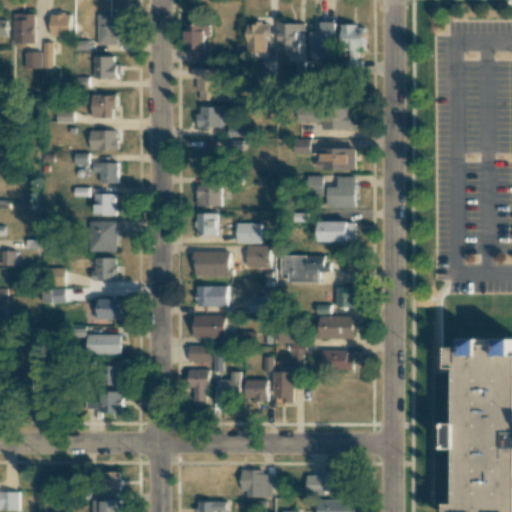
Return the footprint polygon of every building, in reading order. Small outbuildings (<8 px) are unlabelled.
[(36,13),(14,13),(13,42),(35,43),(36,13)] [(52,36),(71,35),(71,14),(51,14),(52,36)] [(118,15),(98,15),(98,44),(118,44),(118,15)] [(335,22),(317,21),(317,31),(309,31),(309,58),(334,59),(335,22)] [(247,23),(246,52),(268,52),(268,23),(247,23)] [(278,52),(298,52),(298,30),(304,30),(305,23),(278,23),(278,52)] [(188,62),(209,62),(209,49),(205,49),(205,36),(210,35),(210,24),(187,24),(188,62)] [(357,49),(364,49),(364,25),(342,25),(342,48),(348,48),(349,66),(358,66),(357,49)] [(54,42),(44,42),(43,67),(53,67),(54,42)] [(24,68),(41,68),(42,52),(25,51),(24,68)] [(94,78),(121,78),(121,64),(114,64),(114,56),(94,56),(94,78)] [(218,68),(193,69),(193,77),(198,77),(199,100),(219,99),(218,68)] [(116,95),(93,95),(93,117),(116,117),(116,95)] [(222,126),(221,106),(199,106),(199,127),(222,126)] [(355,129),(354,107),(304,108),(304,122),(322,122),(322,130),(355,129)] [(57,121),(74,122),(74,111),(57,110),(57,121)] [(117,149),(117,130),(90,130),(91,149),(117,149)] [(311,139),(294,138),(294,153),(310,154),(311,139)] [(198,147),(198,164),(224,165),(224,148),(198,147)] [(356,170),(356,148),(322,147),(322,160),(317,160),(317,169),(356,170)] [(89,163),(89,153),(74,153),(75,164),(89,163)] [(118,162),(94,162),(93,172),(100,172),(100,183),(118,183),(118,162)] [(327,208),(356,208),(356,176),(338,176),(338,186),(327,187),(327,208)] [(221,185),(197,185),(197,205),(221,205),(221,185)] [(116,193),(95,193),(95,215),(116,216),(116,193)] [(217,213),(197,213),(197,235),(217,235),(217,213)] [(117,220),(90,221),(91,251),(117,251),(117,220)] [(319,221),(320,241),(356,241),(356,221),(319,221)] [(261,243),(261,222),(238,223),(238,243),(261,243)] [(270,245),(248,245),(248,267),(270,267),(270,245)] [(16,250),(2,251),(2,266),(17,265),(16,250)] [(232,251),(195,250),(195,275),(231,276),(232,251)] [(331,271),(331,261),(325,262),(325,255),(281,256),(281,273),(289,273),(289,282),(319,281),(318,271),(331,271)] [(117,280),(117,258),(95,257),(94,279),(117,280)] [(65,267),(51,268),(52,286),(66,285),(65,267)] [(228,306),(228,286),(197,286),(197,306),(228,306)] [(353,287),(338,286),(337,307),(353,307),(353,287)] [(44,303),(66,302),(66,288),(43,289),(44,303)] [(267,295),(250,296),(250,313),(267,313),(267,295)] [(122,298),(95,298),(95,318),(121,319),(122,298)] [(194,337),(226,338),(226,315),(195,315),(194,337)] [(355,338),(355,315),(317,315),(318,338),(355,338)] [(298,343),(297,332),(279,332),(279,343),(290,343),(291,367),(305,366),(304,343),(298,343)] [(122,334),(88,334),(88,354),(122,354),(122,334)] [(511,511),(511,340),(499,340),(499,345),(481,344),(481,337),(463,337),(463,343),(447,343),(447,371),(458,371),(458,423),(449,423),(449,449),(457,449),(457,504),(451,504),(451,511),(511,511)] [(211,361),(211,345),(190,345),(190,362),(211,361)] [(354,370),(354,351),(321,352),(321,371),(354,370)] [(42,356),(33,357),(33,371),(42,371),(42,356)] [(121,365),(102,366),(103,385),(122,384),(121,365)] [(208,369),(189,369),(189,400),(207,401),(208,369)] [(294,370),(274,370),(274,397),(282,397),(282,402),(294,403),(294,370)] [(219,379),(218,399),(240,399),(240,372),(230,372),(230,379),(219,379)] [(268,401),(267,379),(246,380),(246,397),(254,397),(254,401),(268,401)] [(122,413),(122,392),(92,392),(91,408),(101,408),(101,412),(122,413)] [(273,474),(264,473),(264,470),(243,469),(243,496),(273,496),(273,474)] [(308,495),(326,495),(326,491),(344,491),(343,470),(323,471),(323,475),(307,475),(308,495)] [(122,472),(103,471),(103,489),(121,489),(122,472)] [(0,510),(19,510),(19,491),(0,491),(0,510)] [(119,511),(120,500),(94,500),(93,511),(119,511)] [(319,511),(355,511),(356,500),(320,500),(319,511)] [(214,511),(215,511),(227,511),(227,501),(198,502),(198,511),(214,511)]
